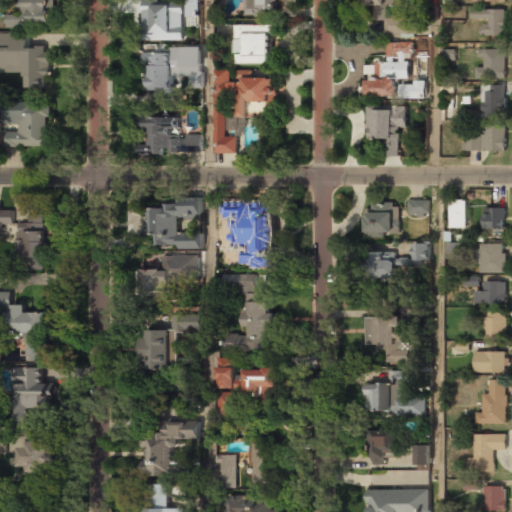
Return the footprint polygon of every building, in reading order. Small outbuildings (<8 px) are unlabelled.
[(55,0),(19,0),(19,9),(9,9),(9,25),(55,25),(55,0)] [(143,0),(143,40),(179,40),(179,0),(143,0)] [(245,0),(246,15),(275,14),(275,0),(245,0)] [(365,0),(365,7),(374,8),(374,21),(382,21),(382,36),(414,36),(414,17),(393,17),(393,2),(397,2),(397,0),(365,0)] [(354,31),(366,30),(365,2),(352,3),(354,31)] [(472,20),(483,20),(483,35),(506,35),(506,9),(472,9),(472,20)] [(275,25),(236,25),(236,65),(275,64),(275,25)] [(0,33),(0,64),(26,64),(26,87),(51,87),(51,44),(30,44),(30,33),(0,33)] [(410,44),(387,44),(387,56),(410,56),(410,44)] [(456,49),(445,49),(445,59),(456,59),(456,49)] [(484,57),(484,67),(476,67),(476,77),(506,77),(506,49),(478,49),(478,57),(484,57)] [(148,50),(148,90),(173,91),(174,64),(194,65),(194,51),(148,50)] [(367,80),(367,96),(399,96),(399,62),(376,62),(376,80),(367,80)] [(215,154),(238,154),(238,117),(275,117),(274,79),(229,80),(229,71),(215,71),(215,154)] [(506,117),(506,84),(482,85),(483,118),(506,117)] [(50,146),(50,102),(1,102),(1,124),(21,124),(21,131),(4,131),(4,146),(50,146)] [(369,141),(384,141),(385,152),(399,151),(399,129),(407,128),(406,107),(368,108),(369,141)] [(176,117),(146,117),(146,143),(141,143),(141,154),(202,153),(202,136),(176,137),(176,117)] [(506,125),(486,125),(486,137),(465,137),(465,151),(506,151),(506,125)] [(273,254),(272,205),(249,205),(249,200),(222,201),(223,209),(215,209),(216,231),(244,231),(245,255),(273,254)] [(466,200),(450,200),(450,223),(466,223),(466,200)] [(44,201),(30,202),(31,221),(44,221),(44,201)] [(409,216),(429,216),(429,201),(409,201),(409,216)] [(399,236),(399,203),(368,203),(368,236),(399,236)] [(177,219),(200,219),(200,205),(148,205),(148,246),(177,246),(177,219)] [(0,226),(12,226),(12,208),(0,208),(0,226)] [(486,208),(486,229),(506,229),(506,208),(486,208)] [(26,248),(26,269),(47,269),(47,215),(29,215),(29,221),(19,221),(19,248),(26,248)] [(431,242),(414,243),(414,264),(422,264),(422,260),(431,260),(431,242)] [(447,258),(464,258),(464,242),(447,242),(447,258)] [(506,273),(506,245),(478,245),(478,273),(506,273)] [(369,252),(369,278),(399,278),(399,252),(369,252)] [(165,269),(142,268),(142,292),(177,292),(177,274),(190,274),(191,256),(165,256),(165,269)] [(226,275),(226,291),(246,292),(245,337),(275,337),(275,301),(249,300),(249,275),(226,275)] [(481,276),(465,275),(465,285),(481,286),(481,276)] [(484,281),(484,291),(476,291),(476,304),(506,304),(506,281),(484,281)] [(12,291),(0,290),(0,306),(12,306),(12,291)] [(28,304),(8,304),(8,333),(48,333),(48,312),(28,312),(28,304)] [(508,338),(508,311),(486,311),(486,338),(508,338)] [(201,314),(172,314),(173,329),(201,329),(201,314)] [(370,315),(370,349),(385,349),(385,361),(410,361),(410,342),(402,342),(402,315),(370,315)] [(177,370),(178,320),(173,320),(173,329),(143,328),(142,369),(177,370)] [(508,372),(508,351),(476,351),(476,372),(508,372)] [(239,367),(239,361),(217,361),(217,388),(245,388),(245,397),(267,397),(267,390),(277,390),(277,367),(239,367)] [(17,414),(53,414),(53,380),(45,380),(45,367),(17,367),(17,414)] [(369,409),(395,409),(395,382),(405,382),(405,371),(390,371),(390,382),(369,382),(369,409)] [(235,392),(219,392),(219,418),(242,418),(242,374),(235,374),(235,392)] [(508,422),(508,383),(490,383),(490,393),(484,393),(484,411),(478,411),(478,422),(508,422)] [(199,420),(166,420),(166,431),(146,431),(145,475),(187,476),(188,462),(178,462),(178,440),(199,441),(199,420)] [(397,432),(370,432),(370,465),(388,465),(388,456),(397,456),(397,432)] [(507,451),(507,434),(474,434),(474,471),(496,471),(496,451),(507,451)] [(30,473),(56,472),(55,440),(21,441),(22,465),(29,465),(30,473)] [(255,481),(272,481),(272,442),(255,442),(255,481)] [(418,468),(431,468),(431,445),(418,445),(418,468)] [(237,486),(237,454),(221,454),(221,486),(237,486)] [(464,480),(464,490),(480,489),(480,479),(464,480)] [(506,486),(486,486),(486,510),(506,510),(506,486)] [(369,511),(431,511),(431,489),(369,489),(369,511)] [(281,511),(282,507),(272,507),(272,495),(230,494),(229,511),(281,511)] [(170,511),(170,496),(158,496),(158,507),(143,507),(143,511),(170,511)]
